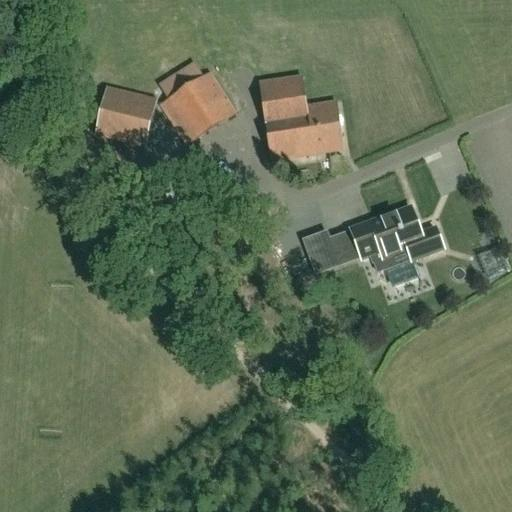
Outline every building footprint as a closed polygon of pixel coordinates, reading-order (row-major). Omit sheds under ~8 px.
[(199,58),(163,76),(171,91),(206,73),(199,58)] [(188,145),(236,114),(211,75),(163,107),(188,145)] [(301,78),(260,85),(272,163),(343,152),(336,104),(306,108),(301,78)] [(146,150),(157,102),(107,89),(95,137),(146,150)] [(193,186),(207,177),(198,163),(184,172),(193,186)] [(152,201),(177,204),(181,178),(156,174),(152,201)] [(352,234),(362,261),(369,258),(373,267),(374,267),(378,276),(386,273),(393,291),(422,281),(414,261),(443,251),(435,231),(420,237),(411,210),(351,232),(352,234)] [(489,240),(473,248),(484,272),(500,264),(489,240)]
